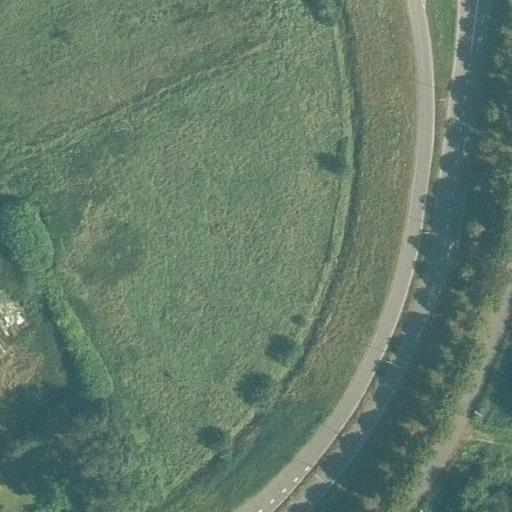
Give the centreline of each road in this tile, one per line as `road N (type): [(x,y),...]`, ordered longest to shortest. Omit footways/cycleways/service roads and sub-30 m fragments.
road 1 (unclassified): [(410,0),(419,92),(412,210),(393,306),(349,401),(255,511)]
road 2 (unclassified): [(300,511),(380,402),(416,326),(439,243),(465,0)]
road 3 (unclassified): [(414,511),(447,462),(511,295)]
